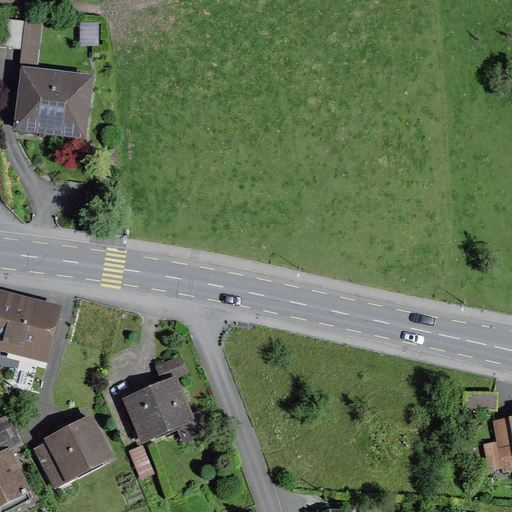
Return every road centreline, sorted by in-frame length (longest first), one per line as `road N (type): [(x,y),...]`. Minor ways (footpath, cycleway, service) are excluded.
road 1 (secondary): [(198,280),(511,346)]
road 2 (residential): [(198,280),(210,350),(266,511)]
road 3 (secondary): [(0,250),(198,280)]
